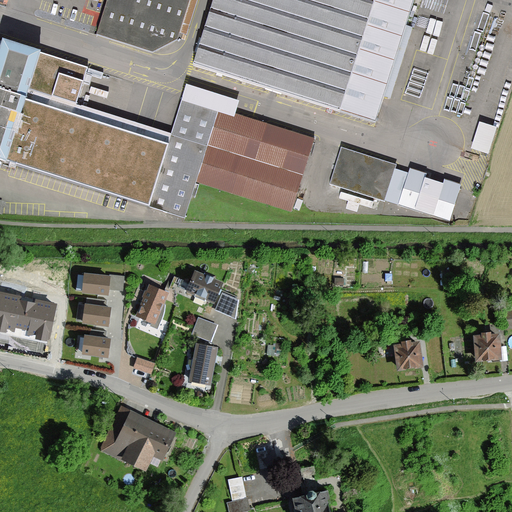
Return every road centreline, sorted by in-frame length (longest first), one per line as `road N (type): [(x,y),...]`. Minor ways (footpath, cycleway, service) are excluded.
road 1 (residential): [(227,426),(511,378)]
road 2 (residential): [(0,359),(97,381),(227,426)]
